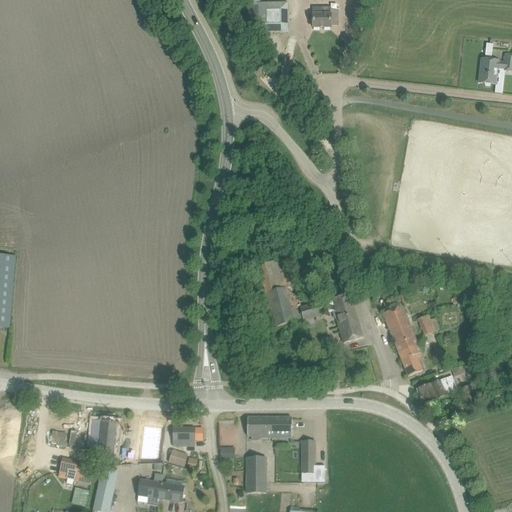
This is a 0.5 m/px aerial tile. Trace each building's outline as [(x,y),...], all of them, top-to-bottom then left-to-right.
[(258,4),(245,5),(249,16),(259,16),(259,33),(288,33),(288,3),(258,4)] [(330,14),(330,8),(312,8),(313,15),(311,15),(309,15),(308,17),(308,19),(309,21),(311,22),(313,22),(313,29),(331,28),(331,14),(330,14)] [(482,60),(479,84),(485,84),(485,86),(490,87),(491,85),(496,85),(498,70),(504,71),(504,72),(511,72),(511,55),(506,55),(505,64),(499,63),(499,62),(482,60)] [(316,220),(318,231),(325,229),(323,219),(316,220)] [(317,250),(304,253),(308,272),(322,268),(336,265),(331,246),(317,250)] [(0,327),(9,328),(10,318),(18,257),(0,254),(0,327)] [(253,269),(261,301),(296,292),(287,259),(253,269)] [(347,272),(337,275),(329,277),(332,288),(350,283),(347,272)] [(296,292),(261,301),(269,330),(304,321),(300,308),(296,292)] [(336,319),(341,334),(343,344),(363,339),(351,295),(326,302),(328,313),(335,311),(338,319),(336,319)] [(458,298),(458,307),(478,307),(477,298),(458,298)] [(321,302),(300,308),(304,321),(325,316),(321,302)] [(388,313),(383,315),(401,361),(411,357),(408,351),(414,349),(413,348),(417,346),(401,308),(399,309),(392,311),(388,313)] [(418,320),(423,332),(425,336),(440,330),(436,318),(431,321),(429,316),(418,320)] [(411,357),(401,361),(408,378),(417,374),(422,372),(417,358),(421,356),(417,346),(413,348),(414,349),(408,351),(411,357)] [(451,371),(454,378),(465,374),(462,367),(451,371)] [(419,397),(420,399),(449,388),(446,379),(417,390),(419,397)] [(470,386),(459,391),(465,406),(476,401),(470,386)] [(449,388),(420,399),(423,408),(431,405),(433,411),(434,411),(433,410),(439,407),(438,403),(438,402),(438,400),(452,395),(449,388)] [(247,419),(247,437),(251,437),(251,442),(258,442),(258,440),(267,440),(267,439),(292,439),(292,419),(247,419)] [(93,421),(90,448),(100,449),(99,457),(115,458),(116,447),(115,447),(114,447),(115,441),(117,441),(118,424),(100,422),(100,423),(102,423),(101,427),(93,426),(94,422),(95,422),(95,421),(93,421)] [(145,427),(141,456),(156,458),(160,428),(145,427)] [(173,429),(173,441),(202,441),(203,429),(173,429)] [(315,442),(302,442),(302,467),(302,474),(308,474),(308,483),(318,483),(325,483),(325,467),(315,467),(315,442)] [(172,452),(169,463),(184,468),(188,456),(172,452)] [(246,458),(246,495),(266,495),(266,458),(246,458)] [(63,460),(59,478),(90,485),(94,470),(88,465),(63,460)] [(103,468),(93,511),(95,511),(109,511),(119,472),(103,468)] [(148,498),(160,500),(162,484),(163,478),(155,477),(154,483),(140,481),(137,503),(147,504),(148,498)] [(162,484),(160,500),(182,503),(184,488),(183,488),(184,484),(167,481),(167,485),(162,484)]
